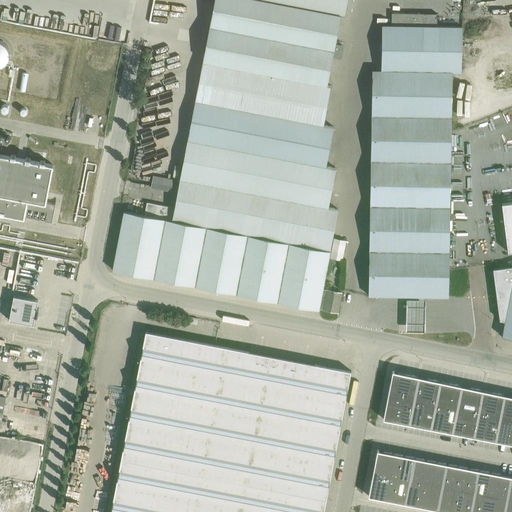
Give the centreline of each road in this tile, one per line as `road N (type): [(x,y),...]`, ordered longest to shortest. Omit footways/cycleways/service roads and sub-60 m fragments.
road 1 (unclassified): [(87,288),(145,0)]
road 2 (unclassified): [(374,341),(87,288)]
road 3 (unclassified): [(43,511),(87,288)]
road 4 (unclassified): [(341,511),(374,341)]
road 5 (unclassified): [(511,366),(374,341)]
